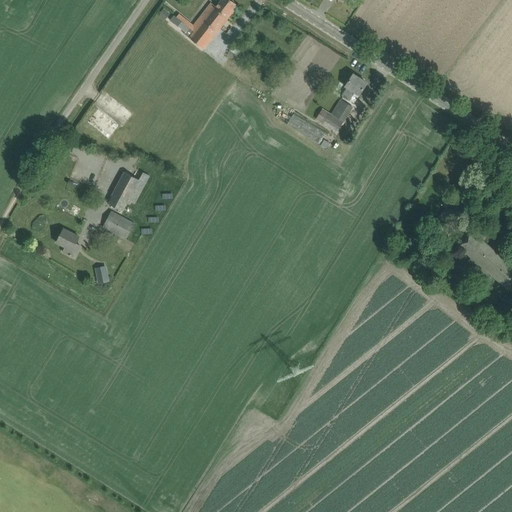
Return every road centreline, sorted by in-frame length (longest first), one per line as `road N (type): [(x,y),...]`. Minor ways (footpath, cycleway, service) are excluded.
road 1 (tertiary): [(511,142),(284,0)]
road 2 (unclassified): [(49,137),(146,0)]
